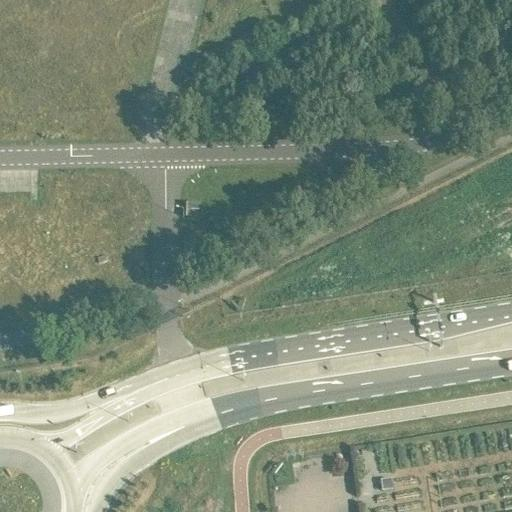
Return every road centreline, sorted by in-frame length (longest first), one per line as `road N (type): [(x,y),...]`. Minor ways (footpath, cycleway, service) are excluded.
road 1 (primary): [(511,312),(215,363),(118,402)]
road 2 (primary): [(171,432),(275,397),(511,361)]
road 3 (track): [(382,0),(463,128)]
